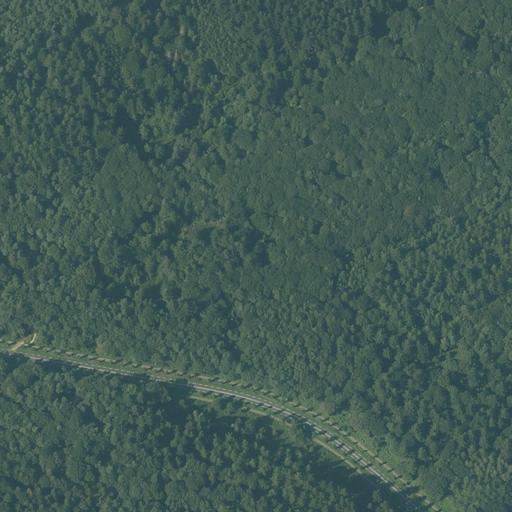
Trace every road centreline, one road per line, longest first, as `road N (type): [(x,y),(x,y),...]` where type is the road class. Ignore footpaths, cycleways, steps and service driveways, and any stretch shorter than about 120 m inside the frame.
road 1 (track): [(431,0),(0,359)]
road 2 (primary): [(423,511),(338,442),(257,401),(0,352)]
